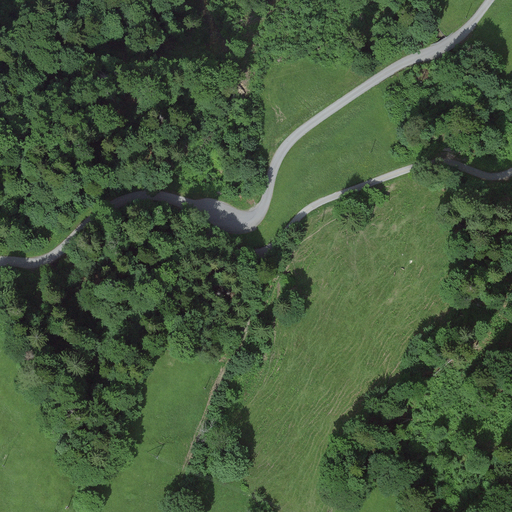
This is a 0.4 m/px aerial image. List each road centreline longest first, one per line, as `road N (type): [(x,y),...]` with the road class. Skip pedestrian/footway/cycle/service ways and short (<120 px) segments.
road 1 (unclassified): [(0,262),(48,258),(112,205),(142,194),(252,219),(297,134),(394,68),(453,41),(489,0)]
road 2 (track): [(511,171),(496,177),(441,161),(419,165),(316,201),(270,247),(251,253),(219,242),(201,225),(199,210)]
road 3 (track): [(258,252),(237,352),(218,381),(176,511)]
